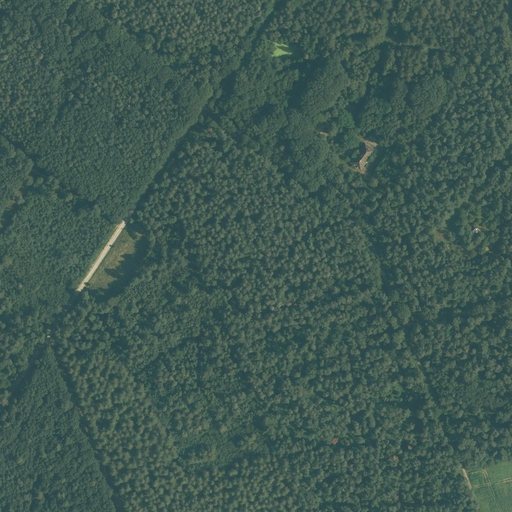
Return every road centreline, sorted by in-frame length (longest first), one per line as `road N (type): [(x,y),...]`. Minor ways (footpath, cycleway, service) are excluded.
road 1 (track): [(483,511),(365,222),(201,99)]
road 2 (track): [(266,0),(0,413)]
road 3 (unknown): [(53,332),(127,511)]
road 4 (track): [(62,0),(201,99)]
